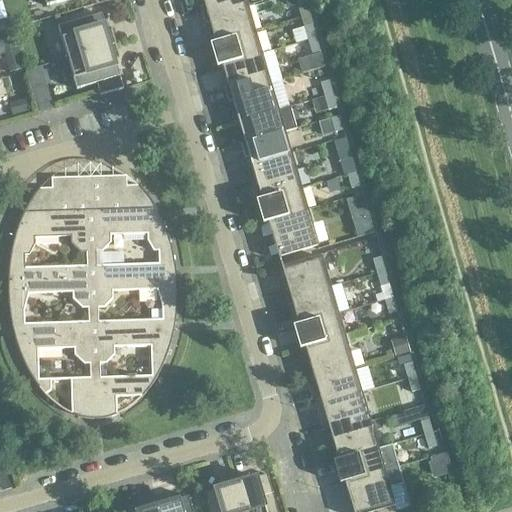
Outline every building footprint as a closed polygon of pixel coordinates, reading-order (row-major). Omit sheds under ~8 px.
[(45,4),(46,8),(73,0),(41,0),(43,2),(45,4)] [(248,12),(244,0),(202,0),(205,10),(205,11),(226,5),(230,17),(248,12)] [(209,24),(216,45),(254,34),(248,12),(230,17),(226,5),(205,11),(205,10),(201,11),(205,25),(209,24)] [(105,28),(102,16),(58,29),(62,41),(62,40),(68,60),(116,46),(111,32),(110,32),(106,34),(104,28),(105,28)] [(7,19),(0,21),(0,33),(11,31),(7,19)] [(312,26),(303,28),(307,42),(316,39),(312,26)] [(0,49),(1,49),(15,45),(11,31),(0,33),(0,49)] [(222,67),(261,56),(254,34),(216,45),(211,47),(217,69),(222,67)] [(316,39),(307,42),(311,56),(320,53),(316,39)] [(1,49),(9,75),(22,71),(17,53),(15,45),(1,49)] [(76,91),(96,85),(100,97),(123,90),(116,67),(114,61),(118,60),(120,60),(116,46),(68,60),(74,79),(73,80),(76,91)] [(249,83),(253,95),(271,90),(261,56),(222,67),(228,88),(228,89),(249,83)] [(286,79),(290,92),(325,79),(320,66),(286,79)] [(329,82),(320,85),(324,98),(333,96),(329,82)] [(232,102),(239,123),(277,112),(271,90),(253,95),(249,83),(228,89),(228,88),(224,90),(228,104),(232,102)] [(333,96),(324,98),(328,112),(337,109),(333,96)] [(9,104),(12,116),(29,112),(26,100),(9,104)] [(297,116),(316,115),(315,100),(296,101),(297,116)] [(290,108),(277,112),(239,123),(245,145),(284,134),(296,130),(290,108)] [(62,122),(68,137),(88,129),(82,114),(62,122)] [(339,118),(330,120),(334,134),(343,131),(339,118)] [(249,158),(252,167),(290,156),(290,155),(284,134),(245,145),(240,146),(244,160),(249,158)] [(252,167),(262,202),(300,190),(294,169),(298,168),(294,154),(290,155),(290,156),(252,167)] [(344,178),(347,177),(356,174),(351,158),(339,161),(344,178)] [(347,177),(351,190),(360,188),(356,174),(347,177)] [(100,206),(113,205),(112,178),(99,178),(100,206)] [(126,178),(112,178),(113,205),(126,205),(127,205),(126,188),(127,188),(126,178)] [(51,180),(51,190),(52,190),(52,207),(53,207),(66,207),(65,179),(51,180)] [(79,206),(79,179),(65,179),(66,207),(79,206)] [(92,179),(79,179),(79,206),(93,206),(92,179)] [(158,253),(158,266),(175,266),(173,258),(173,256),(171,249),(169,240),(166,233),(163,225),(160,218),(156,211),(152,204),(148,197),(143,191),(138,186),(137,187),(127,188),(126,188),(127,205),(126,205),(126,211),(93,212),(94,254),(102,254),(111,244),(111,237),(147,236),(147,243),(153,253),(158,253)] [(24,270),(24,257),(29,257),(34,246),(34,239),(70,238),(71,245),(80,254),(88,254),(86,212),(53,213),(53,207),(52,207),(52,190),(51,190),(41,190),(40,189),(36,194),(33,198),(27,207),(24,214),(20,224),(18,229),(15,237),(13,245),(11,252),(10,261),(9,267),(9,271),(24,270)] [(263,225),(268,224),(307,212),(306,212),(300,190),(262,202),(257,203),(263,225)] [(315,224),(311,210),(306,212),(307,212),(268,224),(278,259),(317,248),(310,225),(315,224)] [(357,239),(374,234),(369,219),(358,222),(353,224),(357,239)] [(309,287),(313,299),(331,294),(320,259),(282,270),(288,292),(288,293),(309,287)] [(372,261),(376,275),(385,272),(381,259),(372,261)] [(162,307),(162,322),(175,322),(176,318),(176,311),(177,302),(177,293),(177,283),(176,274),(175,266),(158,266),(95,268),(96,310),(103,310),(113,300),(112,293),(157,291),(162,307)] [(88,268),(24,270),(9,271),(8,276),(8,285),(8,293),(8,302),(9,311),(10,320),(11,327),(24,326),(24,312),(28,295),(72,294),(72,301),(82,310),(89,310),(88,268)] [(389,286),(385,272),(376,275),(380,288),(389,286)] [(292,306),(299,327),(337,316),(331,294),(313,299),(309,287),(288,293),(288,292),(284,293),(288,307),(292,306)] [(397,313),(393,299),(384,302),(388,316),(397,313)] [(337,316),(299,327),(294,329),(300,350),(305,349),(343,338),(343,337),(337,316)] [(175,322),(162,322),(97,324),(98,366),(105,365),(114,356),(114,349),(150,348),(151,378),(157,378),(160,372),(163,365),(166,358),(169,349),(172,337),(174,327),(175,322)] [(38,382),(38,381),(37,351),(74,350),(74,357),(84,366),(91,366),(90,324),(24,326),(11,327),(13,334),(15,342),(18,350),(21,358),(24,366),(28,373),(33,382),(38,382)] [(315,383),(315,384),(354,372),(347,351),(352,350),(348,336),(343,337),(343,338),(305,349),(315,383)] [(406,340),(395,343),(398,355),(409,352),(406,340)] [(407,380),(416,378),(412,364),(403,367),(407,380)] [(38,381),(38,382),(33,382),(35,385),(40,392),(46,398),(47,397),(46,396),(51,391),(51,382),(71,382),(72,416),(77,418),(84,420),(90,421),(98,421),(106,420),(114,417),(116,416),(116,399),(140,398),(141,399),(146,393),(151,387),(156,379),(157,378),(151,378),(98,379),(98,366),(91,366),(92,380),(38,381)] [(319,397),(322,405),(360,394),(354,372),(315,384),(315,383),(310,384),(314,398),(319,397)] [(407,380),(411,394),(420,391),(416,378),(407,380)] [(328,427),(349,421),(353,434),(370,429),(360,394),(322,405),(328,427)] [(376,449),(370,429),(353,434),(349,421),(328,427),(323,428),(327,442),(333,463),(338,462),(377,451),(376,449)] [(424,437),(432,434),(428,421),(420,423),(424,437)] [(436,448),(432,434),(424,437),(428,450),(436,448)] [(340,485),(345,484),(364,478),(399,468),(392,445),(376,449),(377,451),(338,462),(333,463),(340,485)] [(436,473),(448,470),(444,455),(432,458),(436,473)] [(364,478),(345,484),(352,511),(394,511),(388,488),(403,484),(399,468),(364,478)] [(248,476),(234,480),(243,511),(277,511),(267,476),(255,479),(255,480),(250,482),(248,477),(249,477),(248,476)] [(243,511),(234,480),(220,484),(220,486),(221,486),(222,490),(216,491),(205,494),(209,511),(243,511)] [(170,499),(156,503),(158,511),(192,511),(189,499),(177,502),(177,503),(171,504),(170,500),(171,500),(170,499)] [(158,511),(156,503),(142,507),(142,508),(143,508),(143,511),(158,511)]
